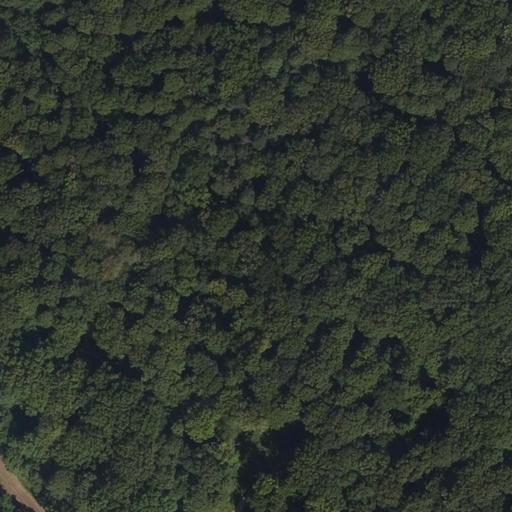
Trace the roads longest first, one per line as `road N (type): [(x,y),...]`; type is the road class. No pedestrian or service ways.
road 1 (track): [(511,230),(238,511)]
road 2 (track): [(0,313),(195,511)]
